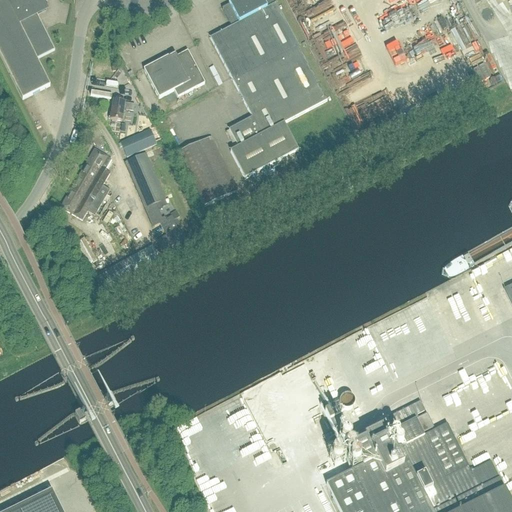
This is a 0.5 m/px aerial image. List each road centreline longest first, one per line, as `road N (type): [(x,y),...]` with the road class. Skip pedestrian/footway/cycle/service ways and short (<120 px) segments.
road 1 (secondary): [(144,511),(0,235)]
road 2 (unclassified): [(0,240),(52,162),(80,24),(93,0)]
